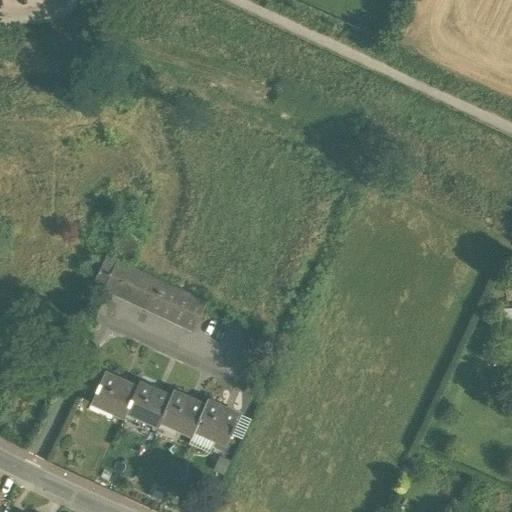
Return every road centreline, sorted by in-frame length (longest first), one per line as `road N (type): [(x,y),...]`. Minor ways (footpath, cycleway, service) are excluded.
road 1 (track): [(511,130),(233,0)]
road 2 (tertiary): [(114,511),(0,458)]
